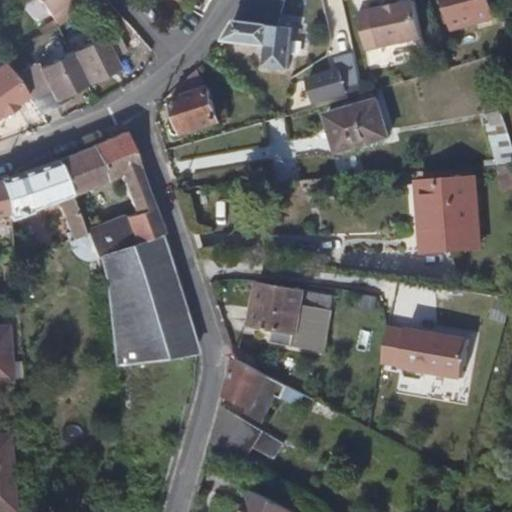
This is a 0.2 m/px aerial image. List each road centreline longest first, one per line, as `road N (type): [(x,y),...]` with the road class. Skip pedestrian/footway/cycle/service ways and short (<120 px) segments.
road 1 (residential): [(178,511),(215,363),(133,99)]
road 2 (residential): [(0,157),(133,99)]
road 3 (unknown): [(511,394),(475,511)]
